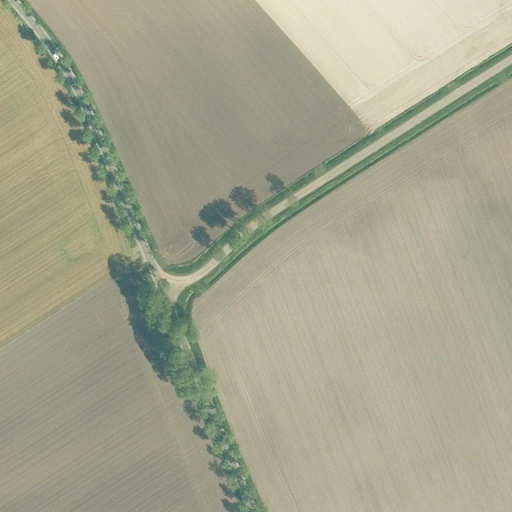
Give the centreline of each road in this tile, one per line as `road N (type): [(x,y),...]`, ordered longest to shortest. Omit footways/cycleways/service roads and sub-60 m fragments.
road 1 (unclassified): [(161,290),(204,271),(300,193),(511,58)]
road 2 (tertiary): [(161,290),(68,71),(15,0)]
road 3 (tertiary): [(254,511),(161,290)]
